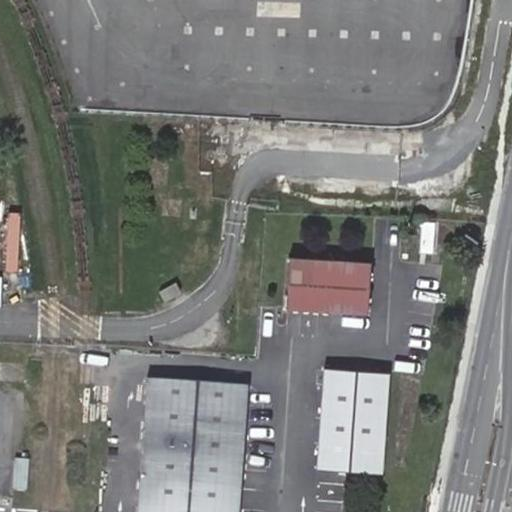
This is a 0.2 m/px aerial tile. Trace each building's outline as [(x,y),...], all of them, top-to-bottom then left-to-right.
[(188,0),(186,81),(316,84),(317,0),(188,0)] [(368,310),(372,260),(291,255),(288,305),(368,310)] [(384,470),(390,370),(325,366),(319,466),(384,470)] [(239,511),(247,385),(146,379),(137,511),(239,511)] [(10,488),(24,489),(26,458),(13,457),(10,488)]
